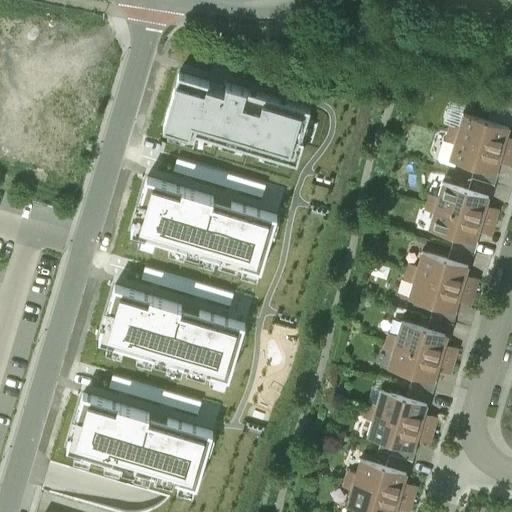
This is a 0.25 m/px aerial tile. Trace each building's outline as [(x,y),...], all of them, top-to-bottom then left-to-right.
[(209,81),(179,72),(163,125),(189,133),(190,129),(294,160),(310,106),(226,82),(224,89),(208,84),(209,81)] [(511,101),(495,96),(492,108),(511,113),(511,101)] [(511,123),(511,113),(492,108),(488,119),(508,125),(511,126),(511,123)] [(488,119),(463,112),(458,127),(456,135),(511,151),(511,137),(505,136),(508,125),(488,119)] [(458,127),(450,125),(447,132),(456,135),(458,127)] [(511,151),(456,135),(447,132),(445,140),(443,140),(437,158),(439,161),(454,166),(455,159),(474,165),(495,171),(498,161),(511,165),(511,162),(511,151)] [(495,171),(474,165),(471,176),(494,184),(494,183),(498,172),(495,171)] [(213,196),(146,176),(130,231),(261,269),(270,237),(266,235),(272,214),(231,202),(229,207),(212,201),(213,196)] [(471,176),(471,177),(468,188),(488,194),(491,195),(494,184),(471,176)] [(468,188),(442,181),(437,196),(435,203),(494,221),(498,209),(485,205),(488,194),(468,188)] [(437,196),(429,193),(427,201),(435,203),(437,196)] [(427,201),(425,209),(433,211),(435,203),(427,201)] [(494,221),(435,203),(433,211),(428,226),(454,234),(474,240),(477,230),(491,234),(494,221)] [(474,240),(454,234),(451,245),(474,253),(474,252),(477,241),(474,240)] [(451,245),(451,246),(447,257),(467,263),(470,264),(474,253),(451,245)] [(447,257),(422,250),(417,265),(415,272),(474,290),(478,278),(464,274),(467,263),(447,257)] [(417,265),(409,262),(406,270),(415,272),(417,265)] [(415,272),(406,270),(404,277),(412,280),(415,272)] [(474,290),(415,272),(412,280),(408,295),(434,303),(454,309),(457,299),(470,303),(474,290)] [(181,304),(114,284),(98,338),(228,377),(238,345),(234,344),(240,322),(199,309),(197,314),(179,309),(181,304)] [(454,309),(434,303),(430,315),(453,322),(453,321),(456,310),(454,309)] [(430,315),(427,326),(447,332),(450,333),(453,322),(430,315)] [(427,326),(401,319),(396,334),(394,341),(453,359),(457,347),(444,343),(447,332),(427,326)] [(396,334),(388,331),(386,339),(394,341),(396,334)] [(394,341),(386,339),(383,347),(392,349),(394,341)] [(453,359),(394,341),(392,349),(387,364),(413,372),(433,378),(436,368),(450,372),(453,359)] [(433,378),(413,372),(410,384),(432,391),(433,391),(436,379),(433,378)] [(410,384),(409,384),(406,395),(426,401),(429,402),(432,391),(410,384)] [(406,395),(381,388),(376,403),(374,411),(433,428),(437,416),(423,412),(426,401),(406,395)] [(149,412),(82,392),(66,446),(196,485),(206,452),(202,451),(208,429),(167,417),(165,422),(147,417),(149,412)] [(376,403),(367,400),(365,408),(374,411),(376,403)] [(374,411),(365,408),(363,416),(371,418),(374,411)] [(433,428),(374,411),(371,418),(367,433),(381,438),(413,447),(416,437),(429,441),(433,428)] [(413,447),(381,438),(377,449),(389,453),(412,460),(412,459),(415,448),(413,447)] [(412,460),(389,453),(385,464),(406,470),(408,471),(412,460)] [(385,464),(360,457),(355,472),(353,480),(412,497),(416,485),(403,481),(406,470),(385,464)] [(355,472),(347,470),(345,477),(353,480),(355,472)] [(353,480),(345,477),(342,485),(351,487),(353,480)] [(412,497),(353,480),(351,487),(346,502),(372,510),(377,511),(393,511),(395,506),(409,510),(412,497)]
